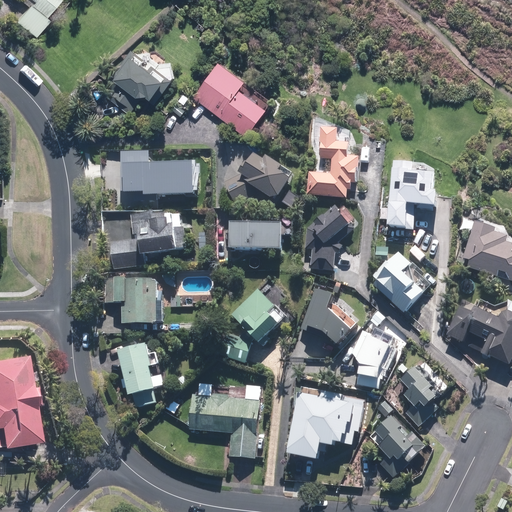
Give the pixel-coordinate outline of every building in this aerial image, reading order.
[(26,0),(32,4),(17,23),(34,37),(46,23),(44,21),(57,4),(52,0),(26,0)] [(173,83),(133,53),(107,86),(114,91),(109,99),(130,116),(141,102),(153,110),(173,83)] [(221,65),(195,98),(246,137),(272,104),(221,65)] [(109,100),(94,87),(88,93),(103,107),(109,100)] [(309,174),(307,196),(346,200),(347,191),(350,191),(351,185),(355,186),(358,160),(348,159),(350,147),(322,144),(321,161),(333,162),(331,176),(309,174)] [(144,194),(192,192),(191,160),(148,162),(147,150),(121,151),(123,191),(144,191),(144,194)] [(225,184),(236,206),(260,193),(271,200),(278,198),(290,180),(279,173),(281,169),(266,159),(264,163),(254,157),(242,175),(225,184)] [(439,176),(424,166),(413,166),(413,163),(391,162),(388,231),(416,232),(417,211),(437,212),(439,176)] [(354,231),(334,208),(315,226),(308,229),(306,250),(313,251),(311,269),(333,272),(336,246),(354,231)] [(112,245),(116,271),(145,267),(144,259),(178,254),(178,251),(186,250),(183,230),(175,231),(173,222),(167,223),(166,217),(164,218),(163,209),(132,213),(136,242),(112,245)] [(471,261),(468,269),(511,282),(511,246),(504,244),(506,238),(493,234),(494,230),(475,224),(464,259),(471,261)] [(230,226),(230,251),(281,251),(281,227),(230,226)] [(378,283),(374,287),(403,315),(431,286),(399,256),(389,266),(386,264),(373,278),(378,283)] [(157,324),(157,283),(127,283),(127,281),(106,281),(106,304),(123,304),(123,324),(157,324)] [(251,346),(257,342),(260,344),(286,319),(259,291),(232,316),(248,332),(239,339),(228,335),(221,356),(245,364),(251,346)] [(319,334),(323,335),(337,347),(350,331),(327,313),(333,297),(316,291),(301,330),(318,337),(319,334)] [(173,296),(173,307),(193,307),(193,296),(173,296)] [(460,311),(447,338),(509,367),(511,360),(511,316),(508,314),(502,316),(499,322),(474,310),(471,316),(460,311)] [(391,348),(395,340),(377,332),(374,339),(364,334),(353,356),(360,368),(357,386),(379,389),(381,379),(383,380),(384,371),(389,372),(397,352),(391,348)] [(145,348),(119,354),(130,398),(133,397),(136,409),(156,404),(153,392),(155,392),(145,348)] [(0,450),(37,444),(23,359),(0,363),(0,450)] [(443,394),(419,368),(402,383),(411,393),(404,398),(413,408),(407,414),(418,427),(438,409),(433,403),(443,394)] [(298,393),(286,452),(315,457),(318,440),(331,443),(331,439),(351,443),(354,430),(356,430),(363,400),(340,395),(321,391),(320,398),(298,393)] [(260,402),(194,396),(190,431),(234,435),(232,457),(254,459),(260,402)] [(380,466),(393,479),(425,448),(412,435),(410,438),(401,430),(403,428),(393,418),(375,436),(383,444),(378,449),(388,459),(380,466)]
